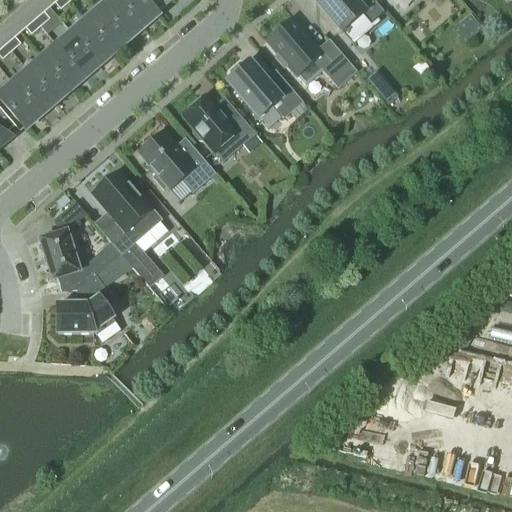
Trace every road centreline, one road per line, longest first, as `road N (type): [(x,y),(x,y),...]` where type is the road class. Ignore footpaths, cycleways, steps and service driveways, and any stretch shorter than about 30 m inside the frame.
road 1 (primary): [(146,511),(511,198)]
road 2 (residential): [(229,0),(224,18),(0,215)]
